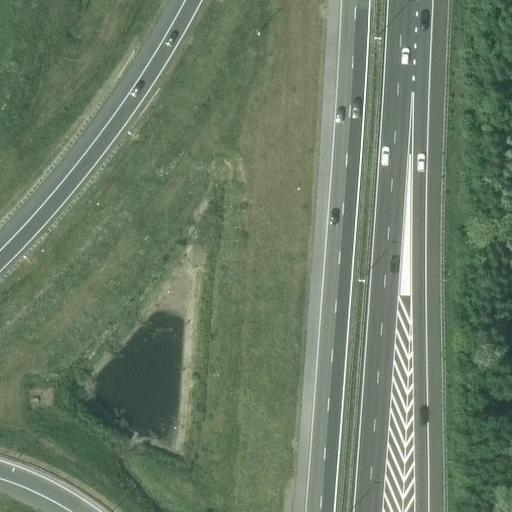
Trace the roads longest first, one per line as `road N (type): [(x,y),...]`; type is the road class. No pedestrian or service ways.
road 1 (motorway): [(353,0),(318,511)]
road 2 (motorway): [(422,511),(418,297),(396,89)]
road 3 (motorway): [(366,511),(396,89)]
road 4 (motorway): [(193,0),(86,165),(0,262)]
